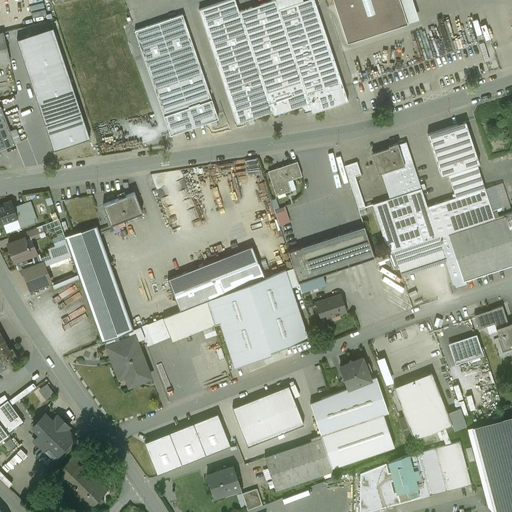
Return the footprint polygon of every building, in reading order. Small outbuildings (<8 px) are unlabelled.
[(274,0),(273,0),(239,11),(235,0),(227,0),(199,10),(236,123),(272,111),(273,115),(278,113),(281,115),(295,105),(296,104),(298,104),(299,104),(301,105),(304,113),(311,110),(278,9),(274,0)] [(274,0),(278,9),(303,1),(302,0),(274,0)] [(278,9),(311,110),(312,113),(348,101),(314,0),(305,0),(303,1),(278,9)] [(333,0),(347,43),(407,23),(399,0),(333,0)] [(182,14),(134,31),(170,135),(218,118),(182,14)] [(54,28),(18,40),(54,150),(90,139),(54,28)] [(3,32),(0,32),(0,64),(10,63),(3,32)] [(0,107),(0,106),(0,150),(15,144),(10,131),(0,107)] [(465,122),(427,134),(441,176),(448,174),(455,197),(484,188),(477,165),(479,164),(465,122)] [(16,128),(10,131),(15,144),(21,142),(16,128)] [(398,145),(397,143),(388,146),(390,151),(375,156),(389,199),(421,188),(406,142),(398,145)] [(297,161),(268,171),(276,195),(290,191),(287,181),(302,176),(297,161)] [(357,162),(344,166),(352,186),(357,183),(355,176),(361,174),(357,162)] [(97,183),(98,192),(108,191),(107,181),(97,183)] [(362,199),(357,183),(352,186),(356,200),(362,199)] [(503,183),(485,189),(492,213),(511,207),(503,183)] [(389,199),(372,204),(388,253),(394,251),(437,237),(427,207),(421,188),(389,199)] [(455,197),(427,207),(437,237),(438,236),(492,218),(494,218),(492,213),(485,189),(484,188),(455,197)] [(134,192),(103,205),(111,225),(142,212),(134,192)] [(362,199),(356,200),(358,209),(365,207),(362,199)] [(11,201),(0,204),(0,224),(4,224),(17,219),(13,207),(11,201)] [(13,207),(17,219),(20,227),(37,221),(30,201),(13,207)] [(290,222),(285,206),(275,210),(279,225),(290,222)] [(492,218),(448,233),(464,281),(466,281),(511,265),(511,236),(508,225),(511,223),(511,211),(494,218),(492,218)] [(20,227),(17,219),(4,224),(6,232),(20,227)] [(133,330),(97,225),(65,237),(67,242),(72,256),(102,342),(131,331),(133,330)] [(364,226),(288,251),(293,267),(298,282),(322,274),(374,257),(364,226)] [(36,228),(19,234),(21,239),(25,238),(26,241),(39,236),(36,228)] [(55,246),(67,242),(65,237),(64,233),(52,238),(55,246)] [(464,281),(448,233),(438,236),(445,259),(455,289),(467,285),(466,281),(464,281)] [(437,237),(394,251),(401,274),(445,259),(438,236),(437,237)] [(21,239),(8,245),(15,264),(38,255),(34,244),(28,246),(26,241),(25,238),(21,239)] [(40,258),(42,262),(43,261),(44,266),(72,256),(67,242),(55,246),(48,249),(50,255),(40,258)] [(252,246),(168,279),(180,311),(206,301),(264,278),(252,246)] [(42,262),(20,270),(23,274),(25,274),(32,290),(51,283),(44,266),(43,261),(42,262)] [(293,267),(286,270),(291,287),(299,285),(298,282),(293,267)] [(206,301),(214,325),(215,329),(220,327),(234,369),(311,343),(291,287),(286,270),(264,278),(206,301)] [(322,274),(298,282),(299,285),(301,292),(325,284),(322,274)] [(341,294),(315,303),(321,320),(346,311),(341,294)] [(180,311),(147,324),(155,343),(170,337),(172,341),(205,328),(214,325),(206,301),(180,311)] [(511,322),(508,324),(502,306),(491,310),(492,312),(475,318),(478,329),(494,323),(499,338),(501,337),(505,347),(511,344),(511,322)] [(147,324),(139,327),(146,344),(147,346),(155,343),(147,324)] [(133,330),(131,331),(133,336),(134,336),(138,346),(138,347),(146,344),(139,327),(133,330)] [(0,370),(6,367),(4,364),(17,357),(12,347),(9,349),(0,331),(0,370)] [(476,335),(449,344),(455,364),(483,355),(476,335)] [(133,336),(107,347),(111,357),(138,346),(134,336),(133,336)] [(138,346),(111,357),(119,376),(128,372),(133,384),(151,377),(138,347),(138,346)] [(224,358),(221,347),(215,349),(219,360),(224,358)] [(362,357),(353,361),(350,360),(349,363),(340,366),(343,375),(342,378),(345,380),(348,388),(371,380),(370,379),(362,357)] [(431,372),(393,387),(414,439),(439,429),(445,445),(451,443),(445,427),(452,424),(447,412),(431,372)] [(371,380),(348,388),(310,403),(320,435),(383,414),(388,412),(376,377),(370,379),(371,380)] [(33,383),(8,401),(11,405),(36,387),(36,386),(34,384),(33,383)] [(53,394),(47,385),(40,389),(47,398),(53,394)] [(288,386),(233,408),(248,446),(303,424),(288,386)] [(7,400),(0,405),(0,423),(7,433),(23,421),(11,405),(8,401),(7,400)] [(460,407),(447,412),(452,424),(454,430),(467,425),(460,407)] [(58,416),(52,422),(45,414),(33,427),(40,434),(34,440),(53,459),(74,437),(66,430),(69,427),(58,416)] [(230,445),(217,414),(145,442),(157,474),(230,445)] [(383,414),(320,435),(321,438),(331,468),(394,447),(383,414)] [(511,416),(474,427),(496,511),(508,511),(511,511),(511,416)] [(0,423),(0,440),(8,435),(7,433),(0,423)] [(321,438),(305,443),(264,457),(275,490),(333,471),(332,470),(331,468),(321,438)] [(10,441),(6,444),(9,449),(14,445),(10,441)] [(445,445),(434,448),(446,491),(471,484),(460,441),(451,443),(445,445)] [(434,448),(417,452),(429,495),(446,491),(434,448)] [(386,463),(360,473),(359,511),(366,511),(429,495),(417,452),(405,455),(389,462),(397,492),(393,492),(386,463)] [(73,456),(49,481),(59,491),(64,485),(89,510),(108,490),(73,456)] [(233,466),(206,475),(214,497),(240,488),(233,466)] [(256,488),(241,493),(247,510),(262,505),(256,488)]
